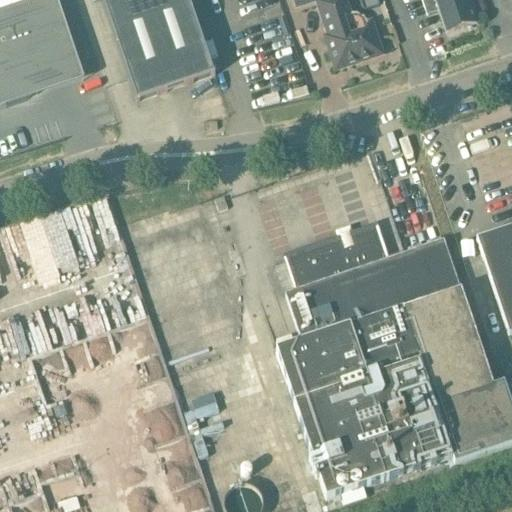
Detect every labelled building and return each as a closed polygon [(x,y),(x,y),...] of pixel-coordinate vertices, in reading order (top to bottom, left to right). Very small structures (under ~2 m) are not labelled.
[(77,64),(55,0),(0,0),(0,112),(22,105),(26,103),(29,101),(32,98),(34,94),(35,91),(36,87),(36,83),(35,78),(77,64)] [(136,105),(215,78),(215,77),(214,77),(187,0),(101,0),(137,103),(136,104),(136,105)] [(291,0),(296,13),(318,6),(329,39),(325,41),(336,73),(382,58),(371,25),(368,26),(367,24),(365,22),(364,20),(362,19),(359,17),(357,17),(354,16),(352,17),(349,17),(343,0),(291,0)] [(421,0),(427,18),(439,14),(447,36),(477,26),(470,5),(466,6),(464,0),(421,0)] [(365,488),(511,450),(511,391),(510,384),(492,388),(455,243),(389,259),(381,227),(353,234),(352,229),(337,233),(339,241),(287,255),(296,294),(288,296),(301,347),(285,351),(320,487),(300,492),(305,511),(329,511),(369,502),(365,488)] [(511,230),(477,242),(509,338),(511,337),(511,230)]
